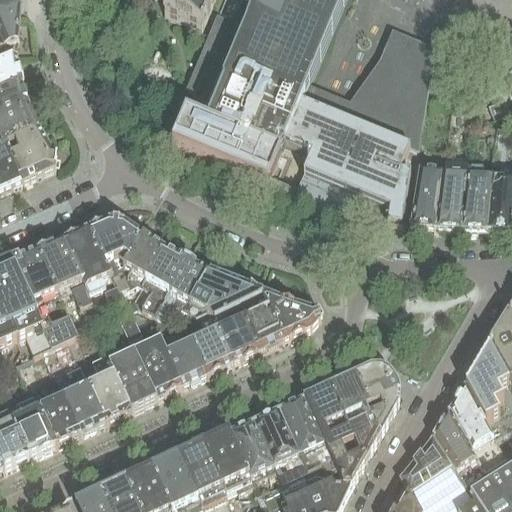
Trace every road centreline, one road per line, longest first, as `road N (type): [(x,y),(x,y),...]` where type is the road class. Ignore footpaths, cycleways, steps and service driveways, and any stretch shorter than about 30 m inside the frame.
road 1 (residential): [(0,510),(335,354),(352,326),(360,267)]
road 2 (residential): [(511,268),(368,511)]
road 3 (residential): [(360,267),(294,257),(167,200),(134,176)]
road 4 (residential): [(134,176),(98,141),(66,85),(56,46),(59,0)]
road 5 (residential): [(511,264),(360,267)]
road 6 (residential): [(0,235),(134,176)]
